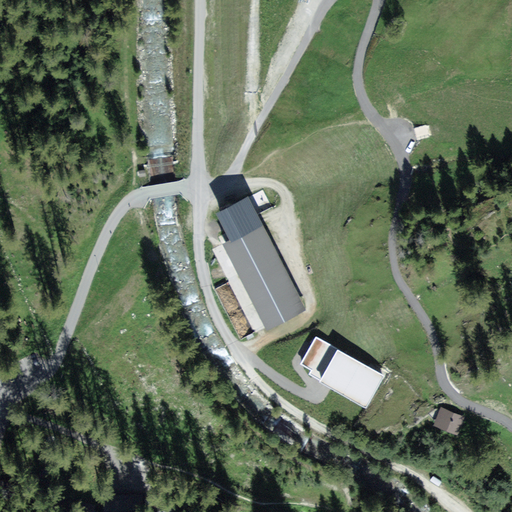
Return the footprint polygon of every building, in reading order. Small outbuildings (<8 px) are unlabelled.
[(269,27),(248,25),(243,83),(264,85),(269,27)] [(262,218),(222,238),(266,326),(306,306),(262,218)] [(384,371),(314,332),(299,360),(309,366),(306,372),(366,405),(384,371)] [(466,416),(436,404),(429,422),(458,434),(461,426),(466,416)] [(107,506),(91,507),(91,511),(138,511),(138,495),(106,497),(107,506)] [(175,511),(175,500),(154,502),(155,511),(175,511)]
